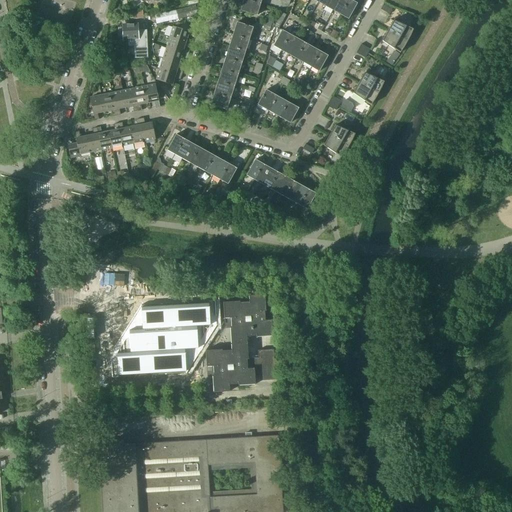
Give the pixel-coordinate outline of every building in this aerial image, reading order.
[(248,0),(243,0),(240,11),(256,16),(260,4),(248,0)] [(328,0),(325,6),(332,11),(338,0),(328,0)] [(338,0),(332,11),(340,15),(348,0),(338,0)] [(350,0),(348,0),(340,15),(348,19),(357,4),(350,0)] [(384,5),(383,5),(380,10),(381,10),(389,14),(392,10),(383,5),(384,5)] [(154,16),(156,24),(196,15),(194,7),(154,16)] [(142,13),(133,13),(133,21),(142,20),(142,13)] [(274,26),(278,28),(286,15),(281,13),(274,26)] [(413,29),(393,21),(387,31),(407,42),(410,36),(413,29)] [(236,22),(232,35),(249,40),(253,28),(236,22)] [(138,24),(122,25),(123,40),(128,40),(128,48),(133,48),(134,60),(148,60),(147,32),(138,32),(138,24)] [(189,32),(173,27),(169,38),(185,43),(187,36),(193,38),(195,34),(189,32)] [(273,46),(281,50),(290,35),(282,30),(273,46)] [(333,30),(330,35),(335,38),(338,33),(333,30)] [(407,42),(387,31),(382,41),(400,53),(404,47),(407,42)] [(232,35),(229,46),(245,51),(249,40),(232,35)] [(297,39),(290,35),(281,50),(288,55),(297,39)] [(185,43),(169,38),(166,48),(188,55),(189,51),(183,49),(185,43)] [(305,43),(297,39),(288,55),(296,59),(305,43)] [(312,47),(305,43),(296,59),(303,63),(312,47)] [(369,49),(361,45),(361,44),(358,49),(367,54),(369,49)] [(229,46),(225,58),(241,63),(245,51),(229,46)] [(320,52),(312,47),(303,63),(311,67),(320,52)] [(188,55),(166,48),(163,58),(179,64),(181,57),(187,59),(188,55)] [(367,54),(358,49),(356,53),(356,54),(356,53),(365,58),(367,54)] [(327,56),(320,52),(311,67),(319,72),(327,56)] [(179,64),(163,58),(159,69),(181,76),(182,72),(177,70),(179,64)] [(225,58),(221,70),(238,75),(241,63),(225,58)] [(181,76),(159,69),(156,80),(172,85),(174,78),(180,80),(181,76)] [(221,70),(218,81),(234,86),(238,75),(221,70)] [(384,82),(364,73),(358,83),(378,94),(381,88),(384,82)] [(218,81),(214,93),(230,98),(234,86),(218,81)] [(378,94),(358,83),(353,93),(370,105),(374,99),(378,94)] [(155,84),(144,87),(147,103),(154,102),(155,108),(160,107),(158,101),(159,101),(155,84)] [(144,87),(133,89),(138,111),(142,111),(140,105),(147,103),(144,87)] [(133,89),(122,91),(126,108),(133,106),(134,112),(138,111),(133,89)] [(265,90),(257,105),(268,111),(277,96),(265,90)] [(122,91),(112,93),(116,116),(120,115),(119,109),(126,108),(122,91)] [(112,93),(101,95),(104,112),(111,111),(112,117),(116,116),(112,93)] [(214,93),(210,105),(226,110),(230,98),(214,93)] [(93,114),(94,120),(99,119),(97,114),(104,112),(101,95),(90,98),(93,114)] [(277,96),(268,111),(279,117),(287,102),(277,96)] [(340,102),(332,97),(332,96),(329,101),(338,106),(340,102)] [(338,106),(329,101),(327,106),(336,111),(338,106)] [(287,102),(279,117),(290,123),(298,108),(287,102)] [(347,114),(344,119),(351,123),(354,118),(347,114)] [(145,124),(143,118),(139,119),(144,142),(155,139),(152,123),(145,124)] [(137,126),(130,127),(133,144),(144,142),(139,119),(135,120),(137,126)] [(118,124),(122,146),(133,144),(130,127),(123,129),(122,123),(118,124)] [(115,130),(108,132),(112,148),(122,146),(118,124),(114,124),(115,130)] [(335,125),(329,135),(348,146),(352,140),(354,134),(335,125)] [(101,133),(100,127),(96,128),(101,151),(112,148),(108,132),(101,133)] [(93,135),(87,136),(90,153),(101,151),(96,128),(92,129),(93,135)] [(79,132),(74,133),(76,138),(75,138),(76,143),(68,145),(70,158),(80,156),(79,155),(90,153),(87,136),(80,138),(79,132)] [(184,139),(176,135),(167,150),(175,155),(184,139)] [(348,146),(329,135),(323,146),(341,158),(345,152),(348,146)] [(191,143),(184,139),(175,155),(182,159),(191,143)] [(199,148),(191,143),(182,159),(190,163),(199,148)] [(303,149),(311,154),(314,149),(306,145),(306,144),(305,144),(302,149),(303,150),(303,149)] [(206,152),(199,148),(190,163),(197,167),(206,152)] [(213,156),(206,152),(197,167),(205,171),(213,156)] [(221,160),(213,156),(205,171),(212,176),(221,160)] [(229,164),(221,160),(212,176),(220,180),(229,164)] [(262,164),(255,160),(246,176),(254,180),(262,164)] [(155,162),(145,180),(150,183),(157,170),(160,165),(155,162)] [(144,164),(140,171),(145,174),(149,167),(144,164)] [(236,168),(229,164),(220,180),(227,184),(236,168)] [(270,168),(262,164),(254,180),(261,184),(270,168)] [(277,173),(270,168),(261,184),(269,188),(277,173)] [(128,172),(118,174),(119,181),(129,180),(128,172)] [(115,173),(107,175),(108,181),(116,180),(115,173)] [(285,177),(277,173),(269,188),(276,192),(285,177)] [(293,181),(285,177),(276,192),(284,197),(293,181)] [(300,185),(293,181),(284,197),(291,201),(300,185)] [(307,189),(300,185),(291,201),(299,205),(307,189)] [(234,189),(224,207),(228,209),(238,191),(234,189)] [(315,194),(307,189),(299,205),(307,209),(315,194)] [(255,196),(251,194),(247,192),(244,197),(252,202),(255,196)] [(223,199),(216,195),(213,193),(209,199),(213,201),(220,204),(223,199)] [(304,224),(296,219),(292,217),(289,223),(293,225),(301,230),(304,224)] [(126,352),(110,353),(112,377),(186,373),(185,350),(202,349),(201,326),(217,325),(215,301),(140,305),(142,329),(125,330),(126,352)] [(238,370),(218,371),(219,383),(238,382),(238,370)] [(231,421),(243,420),(242,409),(231,409),(231,421)] [(11,427),(0,428),(0,436),(12,435),(11,427)] [(282,511),(278,435),(251,437),(251,432),(245,433),(245,437),(123,445),(123,444),(115,445),(98,446),(101,511),(282,511)]
